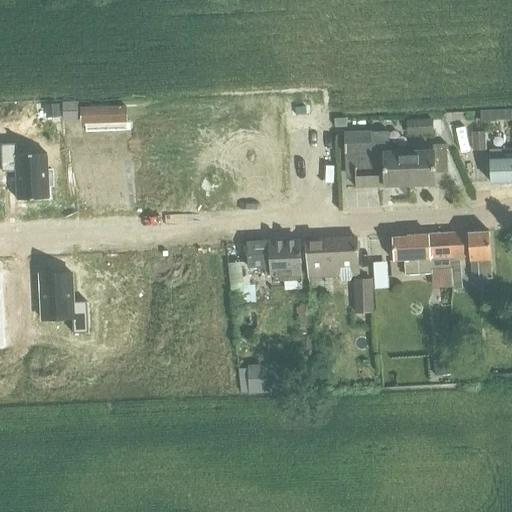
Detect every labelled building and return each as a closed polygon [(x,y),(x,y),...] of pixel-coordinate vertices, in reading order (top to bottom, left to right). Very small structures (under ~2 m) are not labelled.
[(76,103),(64,104),(64,120),(76,119),(76,103)] [(511,120),(511,109),(482,111),(483,122),(511,120)] [(346,118),(335,118),(336,127),(347,127),(346,118)] [(434,120),(407,121),(408,135),(435,134),(435,132),(435,128),(434,121),(434,120)] [(447,128),(453,149),(462,146),(456,125),(447,128)] [(389,132),(345,133),(346,173),(356,173),(356,179),(356,188),(385,187),(411,186),(409,151),(408,151),(390,152),(389,132)] [(487,132),(473,132),(473,151),(488,150),(487,132)] [(159,146),(150,146),(152,176),(152,194),(162,194),(169,194),(175,194),(175,193),(184,193),(184,179),(183,165),(190,165),(197,165),(196,149),(195,133),(188,133),(180,134),(181,145),(159,146)] [(111,150),(81,151),(84,196),(115,195),(114,171),(128,170),(127,138),(111,139),(111,150)] [(17,143),(1,144),(3,171),(17,171),(18,200),(50,198),(49,185),(53,185),(52,170),(48,170),(47,153),(17,155),(17,143)] [(433,150),(409,151),(411,186),(436,185),(435,173),(448,172),(447,144),(433,145),(433,150)] [(238,148),(215,150),(216,161),(217,182),(241,180),(265,179),(263,147),(238,148)] [(511,148),(502,149),(491,150),(491,159),(491,160),(492,183),(511,181),(511,148)] [(464,232),(450,233),(452,268),(453,290),(463,289),(461,258),(471,257),(471,262),(472,277),(480,277),(480,280),(493,279),(492,259),(493,259),(491,231),(464,232)] [(452,268),(450,233),(410,235),(410,236),(394,237),(395,260),(406,260),(406,275),(433,273),(433,269),(452,268)] [(356,239),(306,241),(307,277),(339,275),(341,280),(350,279),(352,275),(359,275),(358,239),(356,239)] [(248,243),(249,259),(249,267),(250,268),(266,267),(266,276),(275,276),(275,282),(286,282),(301,281),(300,241),(272,242),(270,242),(265,242),(260,243),(257,243),(248,243)] [(242,262),(229,263),(232,303),(245,302),(244,293),(244,285),(242,262)] [(136,269),(102,271),(105,319),(129,318),(130,339),(167,337),(165,302),(138,303),(136,269)] [(73,273),(41,275),(43,320),(73,318),(74,334),(89,333),(88,302),(74,302),(74,301),(74,292),(73,292),(73,273)] [(371,281),(354,282),(356,315),(373,315),(371,281)] [(251,284),(244,285),(244,293),(245,302),(252,301),(251,284)] [(436,376),(453,374),(451,360),(435,362),(436,376)] [(289,364),(250,366),(251,394),(290,392),(289,364)] [(511,374),(490,375),(491,385),(511,383),(511,374)]
